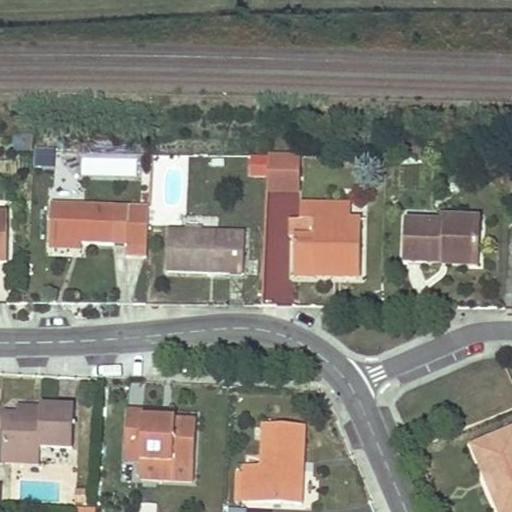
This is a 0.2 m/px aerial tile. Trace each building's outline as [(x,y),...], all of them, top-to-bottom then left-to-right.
[(34,147),(33,165),(54,167),(55,148),(34,147)] [(298,155),(268,154),(266,191),(296,192),(298,155)] [(315,277),(324,277),(333,277),(333,270),(342,270),(342,277),(360,278),(362,221),(350,220),(350,204),(301,203),(301,220),(314,221),(313,238),(295,238),(295,270),(315,270),(315,277)] [(81,244),(126,247),(128,207),(51,204),(49,243),(81,244)] [(126,247),(146,248),(148,208),(128,207),(126,247)] [(405,223),(404,244),(404,264),(440,266),(441,256),(479,257),(481,220),(440,218),(440,224),(405,223)] [(167,272),(206,274),(244,275),(246,233),(169,230),(167,272)] [(441,256),(440,266),(479,267),(479,257),(441,256)] [(3,414),(2,434),(1,454),(40,456),(40,448),(73,449),(74,408),(40,406),(40,409),(39,420),(32,419),(32,415),(17,415),(3,414)] [(32,419),(39,420),(40,409),(17,408),(17,415),(32,415),(32,419)] [(193,464),(194,443),(195,421),(175,420),(143,418),(143,412),(126,411),(124,451),(141,452),(140,461),(139,479),(192,482),(193,464)] [(143,412),(143,418),(175,420),(175,414),(143,412)] [(304,462),(305,444),(305,427),(262,425),(261,466),(243,465),(243,480),(235,479),(234,502),(242,502),(302,505),(304,470),(299,470),(299,461),(304,462)] [(504,511),(511,511),(511,430),(472,447),(485,479),(490,476),(504,511)] [(1,462),(40,464),(40,456),(1,454),(1,462)] [(504,511),(490,476),(485,479),(498,511),(504,511)]
